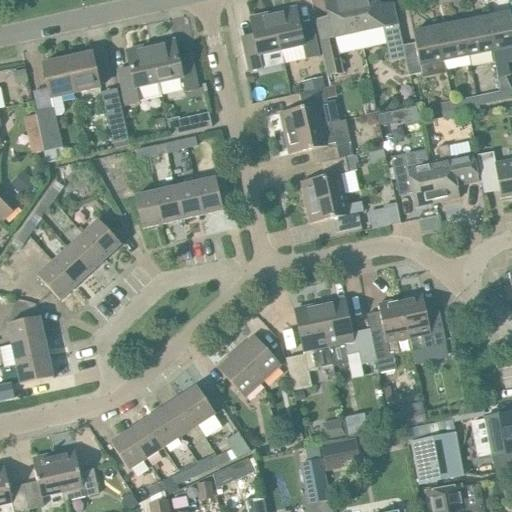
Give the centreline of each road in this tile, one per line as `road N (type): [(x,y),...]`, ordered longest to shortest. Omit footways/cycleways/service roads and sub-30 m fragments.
road 1 (residential): [(265,275),(202,0)]
road 2 (residential): [(246,283),(224,274),(164,288),(100,350),(113,402)]
road 3 (residential): [(455,285),(410,250),(381,246),(265,275)]
road 4 (residential): [(246,283),(113,402)]
road 5 (residential): [(0,38),(164,0)]
